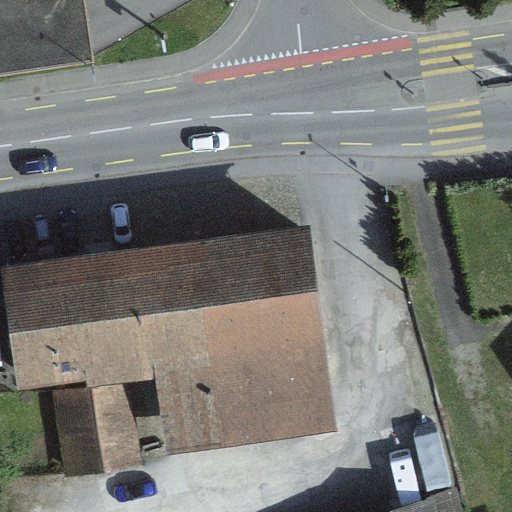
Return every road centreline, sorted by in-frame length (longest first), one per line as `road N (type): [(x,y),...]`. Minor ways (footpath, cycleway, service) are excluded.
road 1 (secondary): [(314,100),(0,147)]
road 2 (secondary): [(511,48),(410,62),(314,100)]
road 3 (secondary): [(314,100),(421,120),(511,113)]
